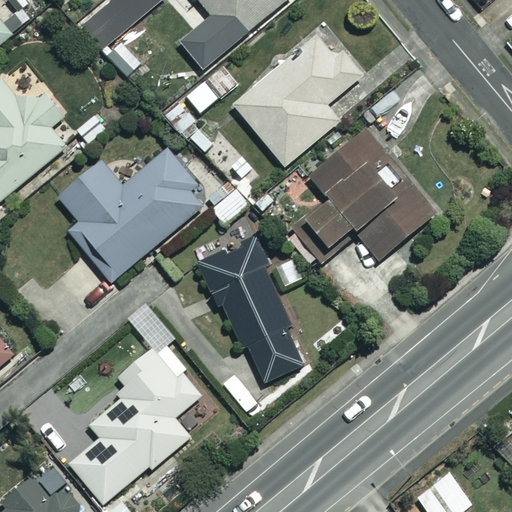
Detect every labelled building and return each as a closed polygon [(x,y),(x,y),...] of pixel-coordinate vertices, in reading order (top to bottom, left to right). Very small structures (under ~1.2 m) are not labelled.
[(101,0),(78,18),(103,49),(164,0),(101,0)] [(192,0),(208,19),(177,45),(200,73),(289,0),(192,0)] [(365,75),(327,28),(230,108),(282,170),(340,122),(327,106),(365,75)] [(220,101),(204,79),(182,96),(198,117),(220,101)] [(20,104),(0,80),(0,202),(66,148),(50,129),(65,117),(40,87),(20,104)] [(435,215),(364,130),(306,178),(325,201),(302,220),(327,251),(350,232),(376,263),(435,215)] [(185,169),(191,164),(178,148),(172,153),(167,147),(120,186),(95,157),(51,193),(76,223),(65,233),(109,286),(203,209),(198,202),(207,195),(185,169)] [(248,208),(229,185),(205,203),(223,227),(248,208)] [(223,320),(238,354),(243,352),(258,386),(301,368),(286,332),(294,328),(254,235),(192,263),(217,322),(223,320)] [(69,466),(103,504),(146,467),(150,471),(188,438),(173,421),(202,395),(181,371),(184,368),(169,350),(177,343),(158,321),(139,338),(149,349),(116,378),(130,394),(90,428),(100,439),(69,466)] [(0,364),(12,354),(0,340),(0,364)] [(464,511),(474,504),(447,471),(413,498),(424,511),(464,511)] [(80,511),(62,490),(49,500),(30,478),(1,503),(5,508),(0,511),(80,511)]
